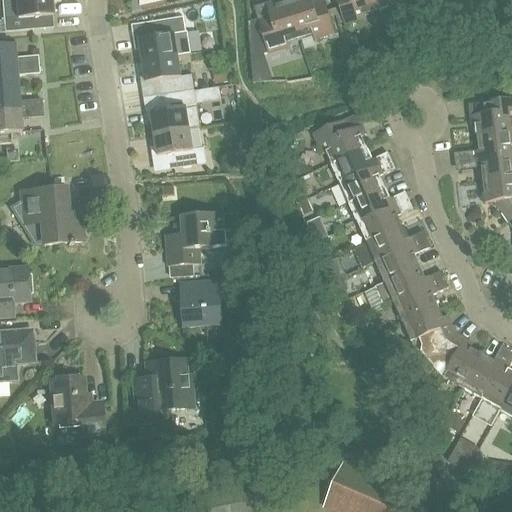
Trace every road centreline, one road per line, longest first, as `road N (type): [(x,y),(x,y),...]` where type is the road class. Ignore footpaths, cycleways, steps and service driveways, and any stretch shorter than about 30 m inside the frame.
road 1 (residential): [(117,289),(129,262),(96,0)]
road 2 (residential): [(511,334),(477,312),(434,211),(420,139)]
